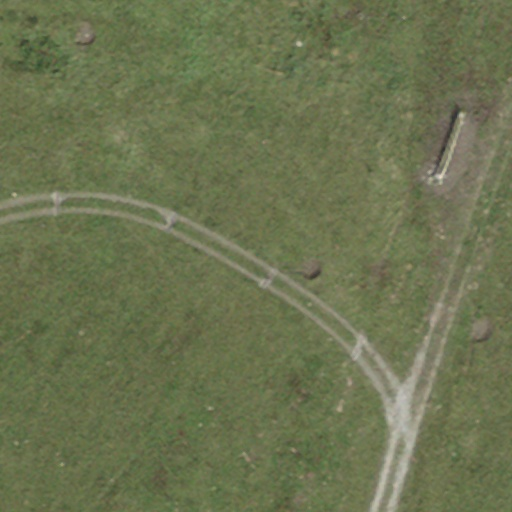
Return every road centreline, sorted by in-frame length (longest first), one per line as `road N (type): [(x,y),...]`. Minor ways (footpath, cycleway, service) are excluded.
road 1 (track): [(0,217),(52,202),(145,213),(240,257),(328,320),(406,412)]
road 2 (track): [(379,511),(406,412),(511,131)]
